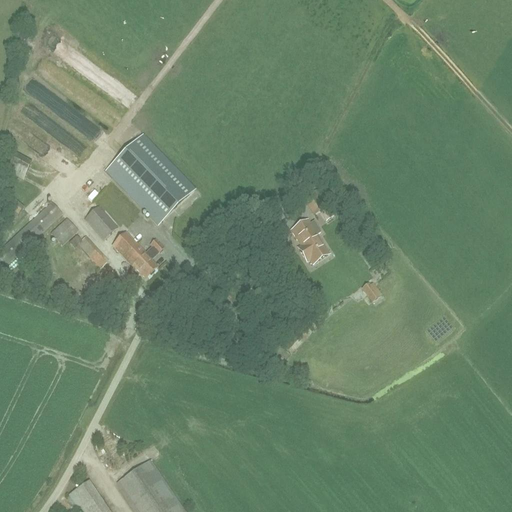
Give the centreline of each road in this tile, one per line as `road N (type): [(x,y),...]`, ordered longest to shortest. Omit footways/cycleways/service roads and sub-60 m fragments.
road 1 (unclassified): [(41,511),(154,310),(194,268),(275,213),(313,169)]
road 2 (track): [(402,13),(313,169)]
road 3 (track): [(387,0),(511,129)]
road 4 (track): [(136,107),(218,0)]
